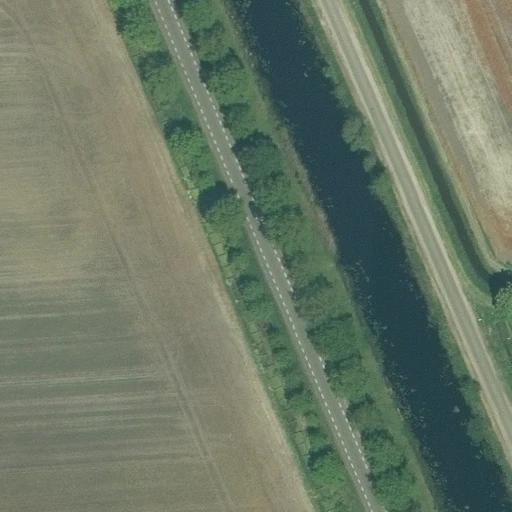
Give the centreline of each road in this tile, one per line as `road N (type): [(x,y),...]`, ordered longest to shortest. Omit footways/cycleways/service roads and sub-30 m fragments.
road 1 (tertiary): [(381,511),(164,0)]
road 2 (unclassified): [(511,430),(325,0)]
